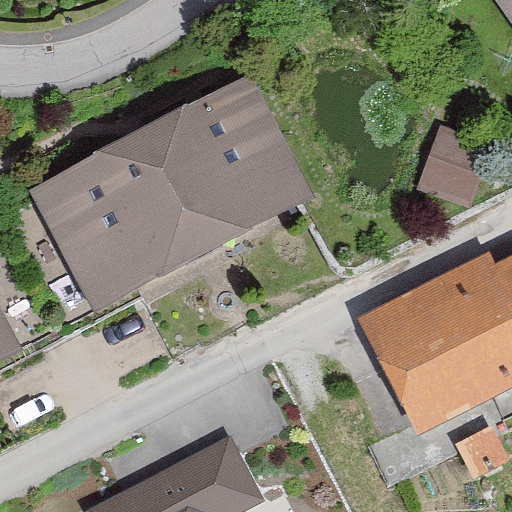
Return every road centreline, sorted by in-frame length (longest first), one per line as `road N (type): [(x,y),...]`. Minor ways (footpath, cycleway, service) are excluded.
road 1 (residential): [(0,475),(511,212)]
road 2 (residential): [(204,0),(65,62),(0,61)]
